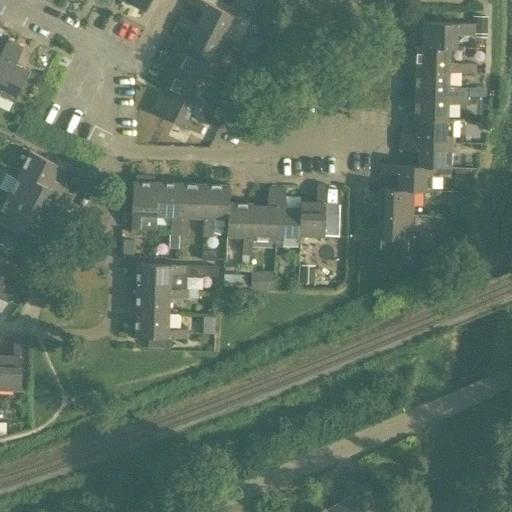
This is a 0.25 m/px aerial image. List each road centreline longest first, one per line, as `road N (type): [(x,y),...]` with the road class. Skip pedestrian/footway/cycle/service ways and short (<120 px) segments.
road 1 (residential): [(391,137),(269,138),(255,154),(134,154),(116,147),(102,120),(104,51)]
road 2 (unclassified): [(207,511),(239,487),(511,372)]
